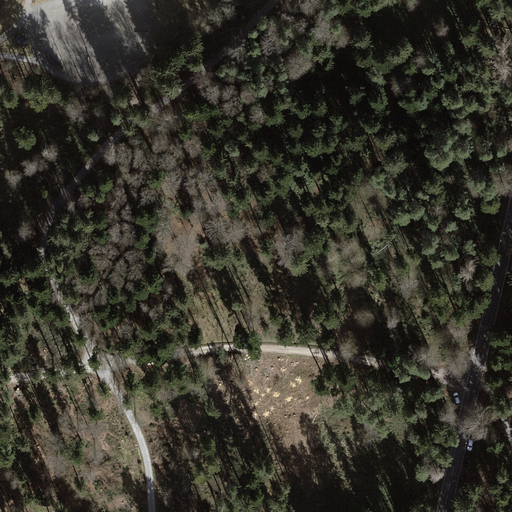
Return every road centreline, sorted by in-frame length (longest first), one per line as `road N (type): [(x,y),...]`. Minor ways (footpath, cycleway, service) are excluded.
road 1 (track): [(103,365),(45,265),(47,220),(103,152),(279,0)]
road 2 (track): [(474,381),(344,355),(241,346),(103,365)]
road 3 (tertiary): [(444,511),(511,223)]
road 4 (unknown): [(30,0),(28,32),(44,63),(91,83),(132,68),(146,51),(150,0)]
road 5 (track): [(103,365),(139,433),(152,511)]
